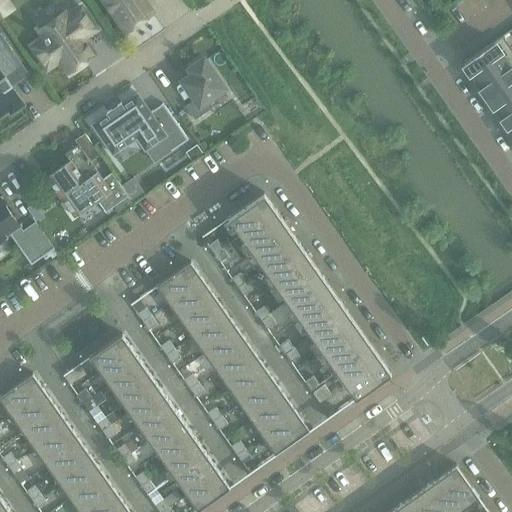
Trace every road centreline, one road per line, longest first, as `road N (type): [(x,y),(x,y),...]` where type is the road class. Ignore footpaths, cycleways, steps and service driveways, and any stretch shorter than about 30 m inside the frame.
road 1 (residential): [(439,377),(404,345),(267,153),(0,340)]
road 2 (residential): [(0,157),(201,20)]
road 3 (tertiary): [(439,377),(255,511)]
road 4 (tertiary): [(336,511),(465,422)]
road 5 (unknown): [(392,326),(405,275),(397,242),(366,196)]
road 6 (residential): [(511,177),(429,61)]
